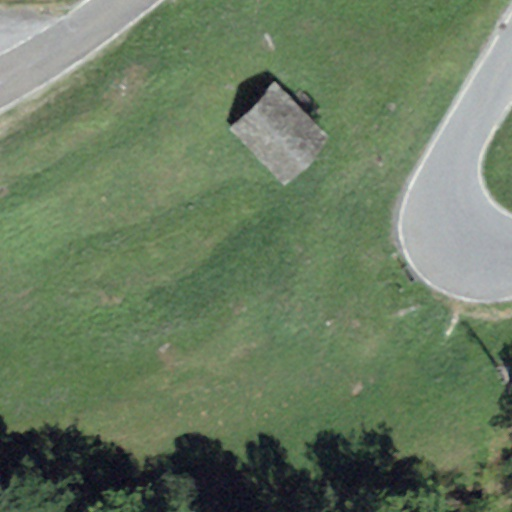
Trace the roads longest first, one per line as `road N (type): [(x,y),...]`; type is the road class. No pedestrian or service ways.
road 1 (unclassified): [(511,254),(463,237),(450,202),(465,132),(511,51)]
road 2 (unclassified): [(123,0),(0,85)]
